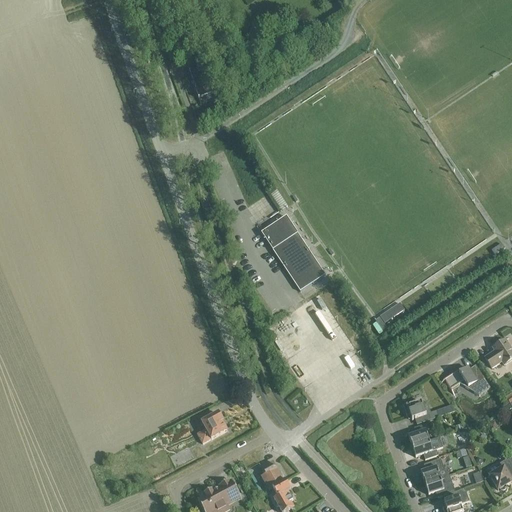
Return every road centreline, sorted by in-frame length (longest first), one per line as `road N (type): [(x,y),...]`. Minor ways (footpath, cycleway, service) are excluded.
road 1 (tertiary): [(273,434),(247,397),(109,0)]
road 2 (residential): [(415,511),(380,404),(500,323),(511,323)]
road 3 (residential): [(181,511),(171,488),(273,434)]
road 4 (track): [(511,290),(395,369)]
road 5 (unclassified): [(395,369),(282,444)]
